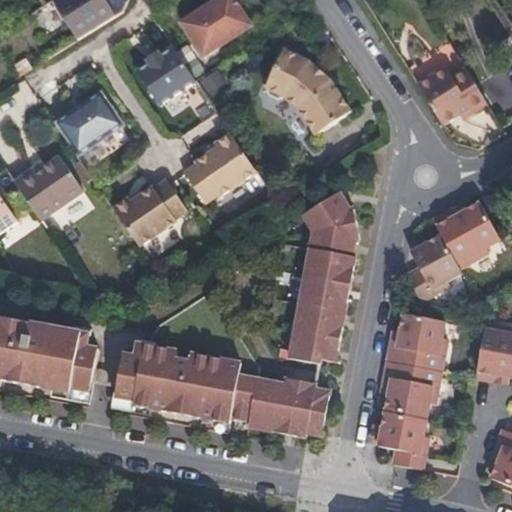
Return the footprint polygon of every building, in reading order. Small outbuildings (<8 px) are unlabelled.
[(54,0),(79,41),(118,17),(109,3),(113,0),(54,0)] [(233,0),(218,0),(183,23),(204,57),(251,26),(233,0)] [(196,80),(174,46),(161,54),(159,51),(148,58),(150,62),(137,70),(160,104),(196,80)] [(310,60),(285,48),(267,87),(270,89),(269,90),(271,95),(280,99),(285,97),(286,96),(287,97),(299,110),(317,136),(353,112),(331,81),(327,76),(315,65),(310,60)] [(27,60),(15,66),(21,76),(32,69),(27,60)] [(474,113),(489,104),(466,67),(452,76),(448,68),(419,85),(444,126),(461,116),(464,120),(474,113)] [(214,70),(201,79),(210,91),(222,83),(214,70)] [(73,91),(66,96),(70,103),(51,116),(74,150),(120,118),(97,85),(78,97),(73,91)] [(257,171),(231,132),(216,142),(218,146),(209,152),(196,161),(198,163),(185,171),(206,202),(218,194),(220,196),(257,171)] [(218,146),(216,142),(206,149),(209,152),(218,146)] [(84,192),(60,157),(32,178),(29,174),(16,183),(42,221),(84,192)] [(124,191),(109,202),(135,240),(173,215),(171,213),(184,204),(163,173),(150,182),(149,180),(136,189),(127,195),(124,191)] [(344,181),(304,205),(314,222),(290,348),(338,358),(363,230),(356,200),(344,181)] [(134,185),(124,191),(127,195),(136,189),(134,185)] [(0,235),(18,222),(0,195),(0,235)] [(502,241),(481,203),(455,218),(451,211),(434,221),(443,237),(461,270),(490,254),(487,249),(502,241)] [(443,237),(427,245),(423,239),(410,246),(414,252),(412,253),(421,269),(407,277),(421,303),(451,287),(448,282),(463,273),(461,270),(443,237)] [(91,389),(101,341),(82,337),(84,329),(0,312),(0,378),(71,393),(73,386),(91,389)] [(394,331),(392,343),(388,363),(443,373),(449,340),(443,339),(446,323),(404,315),(401,333),(394,331)] [(511,328),(487,324),(477,379),(496,383),(508,385),(510,378),(511,378),(511,328)] [(139,335),(137,346),(125,344),(116,392),(232,414),(242,364),(244,354),(139,335)] [(443,373),(388,363),(384,382),(382,394),(389,395),(386,413),(428,421),(431,404),(436,405),(443,373)] [(331,404),(336,379),(319,376),(320,374),(287,368),(286,373),(242,364),(232,414),(277,422),(310,428),(310,426),(327,429),(331,404)] [(373,444),(380,445),(379,447),(397,451),(394,465),(424,471),(430,438),(425,437),(428,421),(386,413),(383,431),(375,429),(373,444)] [(511,433),(504,430),(497,448),(492,460),(499,463),(493,480),(511,487),(511,433)]
